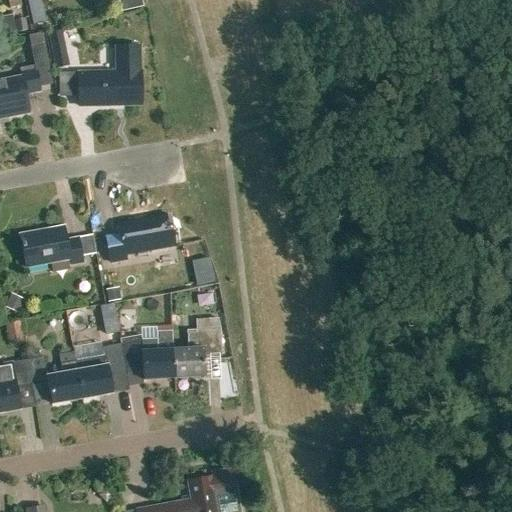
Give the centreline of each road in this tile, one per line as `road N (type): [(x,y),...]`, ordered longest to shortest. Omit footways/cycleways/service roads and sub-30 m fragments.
road 1 (residential): [(0,468),(222,429)]
road 2 (residential): [(0,181),(157,153)]
